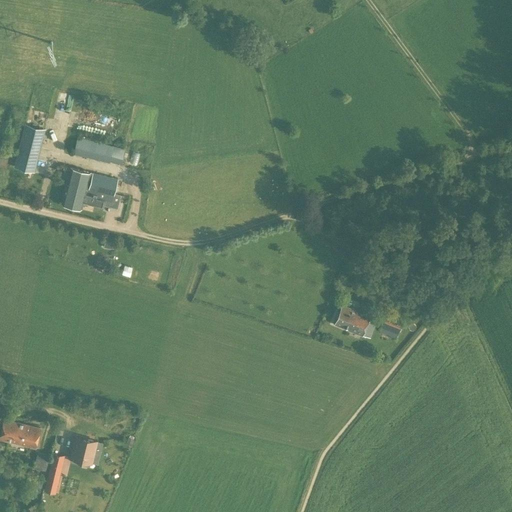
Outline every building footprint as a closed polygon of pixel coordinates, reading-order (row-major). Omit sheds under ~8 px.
[(34,172),(45,128),(25,123),(14,167),(34,172)] [(125,149),(79,136),(74,152),(109,162),(110,160),(121,163),(125,149)] [(70,167),(65,185),(120,199),(121,194),(114,193),(116,182),(114,181),(115,178),(90,172),(70,167)] [(120,199),(65,185),(61,203),(81,208),(82,202),(103,208),(103,205),(117,208),(120,199)] [(113,242),(105,240),(103,247),(111,249),(113,242)] [(378,319),(369,315),(342,304),(334,323),(362,334),(370,338),(378,319)] [(396,338),(400,327),(384,320),(379,331),(396,338)] [(0,438),(35,447),(40,428),(3,419),(0,431),(0,438)] [(71,457),(91,461),(95,440),(76,437),(71,457)] [(42,489),(54,493),(65,454),(52,451),(42,489)] [(33,466),(45,469),(47,458),(35,456),(33,466)]
